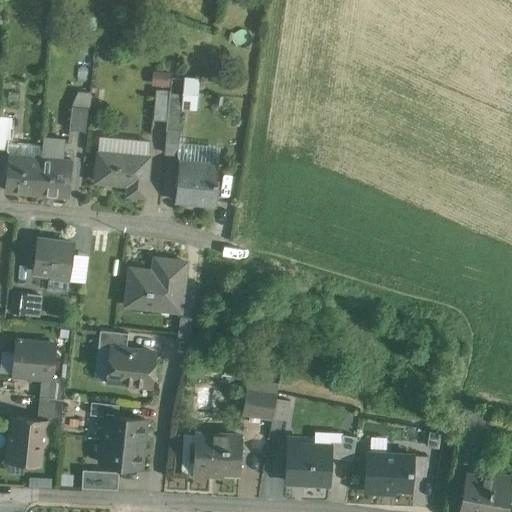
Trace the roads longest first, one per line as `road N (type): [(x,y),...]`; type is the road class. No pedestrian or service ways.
road 1 (residential): [(0,511),(56,497),(341,511)]
road 2 (residential): [(224,249),(178,231),(0,208)]
